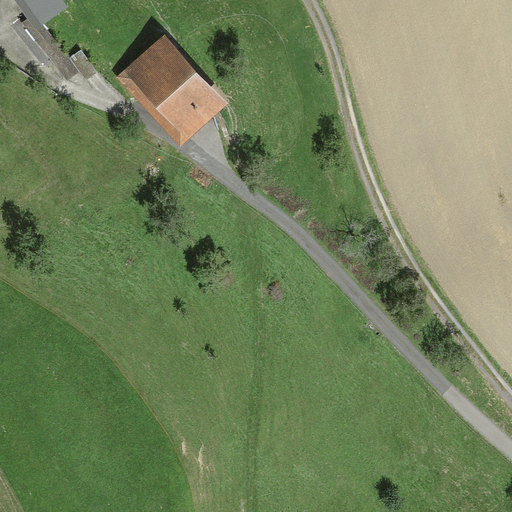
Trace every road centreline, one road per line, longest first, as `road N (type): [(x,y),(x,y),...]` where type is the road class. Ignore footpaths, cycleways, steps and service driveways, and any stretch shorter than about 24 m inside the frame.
road 1 (track): [(0,32),(56,87),(142,124),(287,226),(511,449)]
road 2 (track): [(511,403),(400,250),(366,179),(306,0)]
